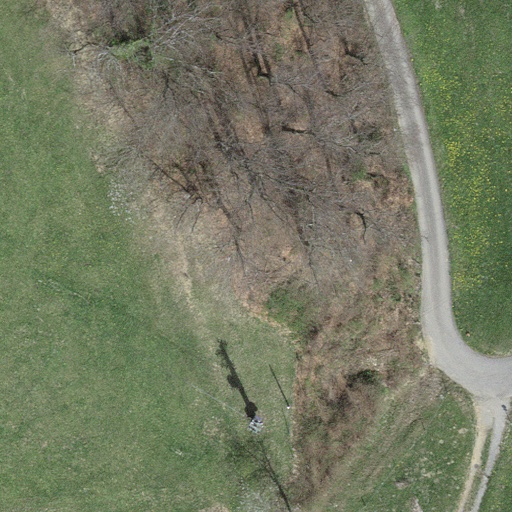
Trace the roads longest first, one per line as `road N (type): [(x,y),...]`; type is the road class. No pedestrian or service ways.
road 1 (unclassified): [(377,0),(417,115),(434,218),(437,328),(447,355),(467,372),(511,373)]
road 2 (track): [(500,378),(466,511)]
